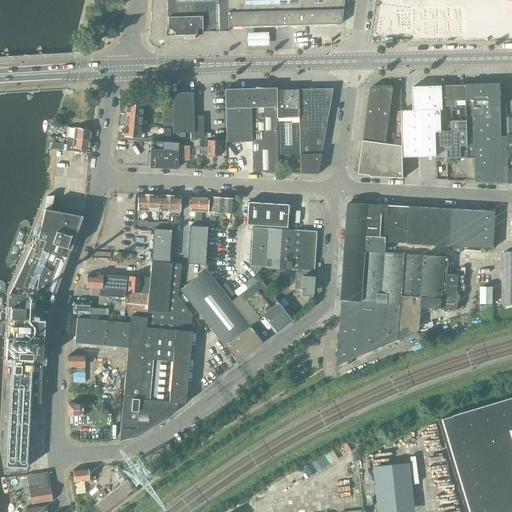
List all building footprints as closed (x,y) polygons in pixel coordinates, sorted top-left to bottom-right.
[(167,0),(168,36),(184,35),(186,33),(186,32),(189,32),(189,39),(194,39),(194,32),(228,31),(228,27),(341,24),(344,0),(167,0)] [(511,0),(383,0),(378,35),(511,31),(511,0)] [(268,33),(247,33),(247,47),(269,46),(268,33)] [(461,147),(461,158),(476,158),(476,182),(508,183),(507,136),(501,137),(501,102),(500,84),(473,85),(466,85),(467,100),(467,107),(468,146),(461,147)] [(446,107),(467,107),(467,100),(466,85),(445,86),(446,107)] [(413,87),(414,110),(402,110),(403,157),(437,156),(437,147),(436,132),(442,132),(441,110),(443,110),(443,86),(413,87)] [(371,88),(364,141),(386,143),(393,87),(371,88)] [(298,90),(300,154),(300,174),(318,174),(332,89),(298,90)] [(252,142),(252,166),(249,166),(249,170),(253,170),(253,172),(278,173),(276,90),(225,91),(226,142),(252,142)] [(278,155),(300,154),(298,90),(282,90),(277,90),(278,155)] [(191,133),(191,137),(204,138),(203,116),(194,116),(193,92),(172,93),(173,133),(191,133)] [(127,104),(126,115),(142,116),(143,106),(127,104)] [(126,115),(125,126),(145,128),(146,123),(141,123),(142,116),(126,115)] [(164,126),(169,126),(170,120),(163,119),(156,118),(155,121),(164,122),(164,126)] [(467,120),(446,121),(446,132),(442,132),(436,132),(437,147),(447,147),(447,158),(461,158),(461,147),(468,146),(467,120)] [(145,128),(125,126),(124,137),(140,138),(140,132),(145,132),(145,128)] [(73,131),(73,139),(89,141),(91,130),(80,129),(80,128),(67,127),(67,129),(67,131),(73,131)] [(89,141),(73,139),(72,148),(88,150),(89,141)] [(208,141),(207,156),(209,156),(209,157),(214,157),(214,156),(220,156),(220,148),(226,148),(226,139),(220,139),(220,141),(208,141)] [(403,146),(386,143),(364,141),(363,140),(363,141),(364,141),(359,174),(371,175),(371,176),(404,178),(403,146)] [(149,167),(177,168),(178,143),(151,141),(149,167)] [(179,160),(189,161),(190,147),(180,146),(179,160)] [(138,211),(148,211),(149,195),(138,195),(138,211)] [(149,195),(148,211),(159,212),(159,196),(149,195)] [(7,338),(6,359),(12,359),(12,362),(10,398),(9,416),(6,466),(27,467),(30,409),(31,401),(39,401),(39,403),(40,403),(40,401),(42,365),(42,364),(41,364),(41,360),(42,361),(44,340),(44,320),(47,321),(47,320),(48,319),(52,304),(54,298),(57,288),(61,276),(67,258),(70,250),(82,216),(64,213),(51,210),(54,196),(47,196),(45,209),(40,229),(38,238),(36,238),(34,241),(33,241),(31,245),(32,245),(32,246),(34,247),(33,249),(31,249),(30,252),(30,254),(31,254),(28,260),(26,259),(10,293),(7,338)] [(170,196),(159,196),(159,212),(169,212),(170,196)] [(180,196),(170,196),(169,212),(180,212),(180,196)] [(194,224),(198,224),(199,197),(189,197),(189,211),(195,212),(194,224)] [(199,197),(198,224),(201,225),(202,212),(208,212),(209,197),(199,197)] [(212,213),(222,213),(223,198),(213,197),(212,213)] [(223,198),(222,213),(232,214),(231,227),(236,227),(237,218),(238,199),(234,199),(223,198)] [(246,225),(260,226),(262,203),(248,202),(246,225)] [(260,226),(273,227),(275,204),(262,203),(260,226)] [(349,203),(347,227),(370,228),(370,236),(386,237),(386,242),(408,243),(410,207),(389,205),(349,203)] [(275,204),(273,227),(287,227),(288,205),(275,204)] [(496,212),(410,207),(408,243),(408,244),(449,246),(449,245),(493,248),(496,212)] [(189,224),(188,232),(206,233),(207,225),(189,224)] [(155,227),(154,235),(172,236),(173,228),(155,227)] [(314,271),(317,231),(252,227),(250,266),(266,267),(266,268),(314,271)] [(346,235),(345,250),(365,251),(369,252),(370,236),(370,228),(347,227),(346,235)] [(188,232),(188,239),(206,241),(206,239),(206,233),(188,232)] [(154,235),(153,243),(171,244),(172,236),(154,235)] [(365,251),(362,301),(382,303),(385,253),(386,242),(386,237),(370,236),(369,252),(365,251)] [(188,239),(187,247),(205,248),(205,247),(206,241),(188,239)] [(153,243),(153,251),(171,252),(171,244),(153,243)] [(187,247),(187,255),(205,256),(205,248),(187,247)] [(342,300),(362,301),(365,251),(345,250),(342,300)] [(153,251),(152,259),(170,260),(171,252),(153,251)] [(511,252),(504,252),(503,307),(511,304),(511,252)] [(385,253),(382,303),(401,304),(402,295),(405,255),(385,253)] [(187,255),(186,262),(204,263),(205,256),(187,255)] [(425,256),(405,255),(402,295),(422,297),(425,256)] [(425,256),(422,297),(421,307),(441,309),(444,273),(445,257),(425,256)] [(130,323),(128,347),(119,441),(123,440),(136,436),(164,420),(163,420),(170,416),(172,414),(173,413),(174,412),(175,410),(176,408),(177,405),(177,403),(185,404),(192,332),(190,332),(192,315),(178,296),(181,264),(151,261),(150,278),(140,277),(140,293),(128,292),(127,292),(124,315),(131,316),(130,323)] [(250,327),(231,302),(206,270),(181,290),(238,363),(238,362),(262,343),(263,343),(250,327)] [(444,273),(441,309),(457,310),(460,270),(457,270),(457,274),(448,273),(444,273)] [(301,291),(301,296),(312,297),(314,277),(309,277),(309,273),(296,272),(295,289),(301,289),(301,291)] [(86,288),(90,288),(126,290),(127,276),(114,276),(91,274),(91,276),(87,276),(87,283),(86,288)] [(129,276),(128,292),(140,293),(140,277),(129,276)] [(260,279),(231,302),(250,327),(259,320),(258,319),(263,315),(277,332),(292,320),(260,279)] [(491,304),(493,304),(493,287),(491,287),(481,287),(481,303),(491,303),(491,304)] [(126,290),(90,288),(90,295),(99,296),(98,308),(89,308),(90,303),(73,302),(73,303),(72,305),(72,307),(73,309),(73,310),(73,314),(108,315),(108,314),(112,315),(112,320),(123,320),(123,315),(124,315),(126,290)] [(402,295),(401,304),(399,340),(420,331),(421,307),(422,297),(402,295)] [(362,301),(342,300),(337,366),(399,340),(401,304),(382,303),(362,301)] [(75,342),(128,347),(130,323),(77,318),(75,342)] [(441,334),(443,339),(466,331),(464,326),(441,334)] [(69,367),(84,367),(84,355),(69,355),(69,361),(68,362),(68,365),(69,366),(69,367)] [(511,511),(511,397),(441,419),(468,511),(511,511)] [(93,415),(93,411),(87,411),(86,403),(68,404),(68,412),(68,415),(68,416),(93,415)] [(373,465),(377,511),(412,511),(415,511),(412,481),(418,481),(416,460),(373,465)] [(95,468),(94,468),(73,470),(74,482),(90,480),(89,474),(95,473),(95,468)] [(27,475),(29,488),(50,485),(47,472),(27,475)] [(93,505),(98,511),(104,511),(134,490),(127,480),(93,505)] [(50,485),(29,488),(32,504),(53,501),(50,485)]
